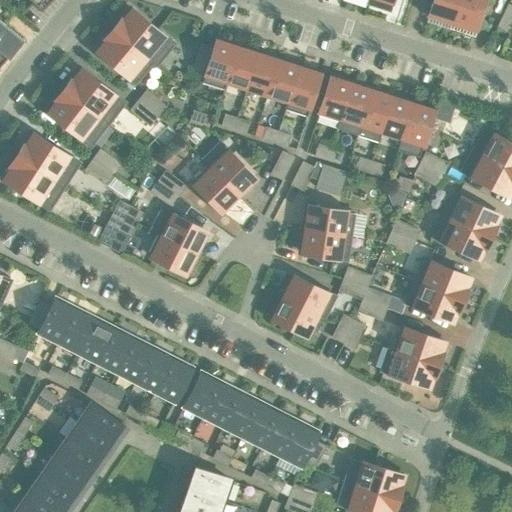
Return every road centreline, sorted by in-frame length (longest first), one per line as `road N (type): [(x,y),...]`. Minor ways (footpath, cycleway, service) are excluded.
road 1 (residential): [(511,82),(266,0)]
road 2 (residential): [(444,437),(239,335)]
road 3 (residential): [(187,309),(242,237),(256,233),(266,248),(239,335)]
road 4 (residential): [(187,309),(0,215)]
road 5 (residential): [(511,262),(444,437)]
road 6 (residential): [(0,106),(83,0)]
